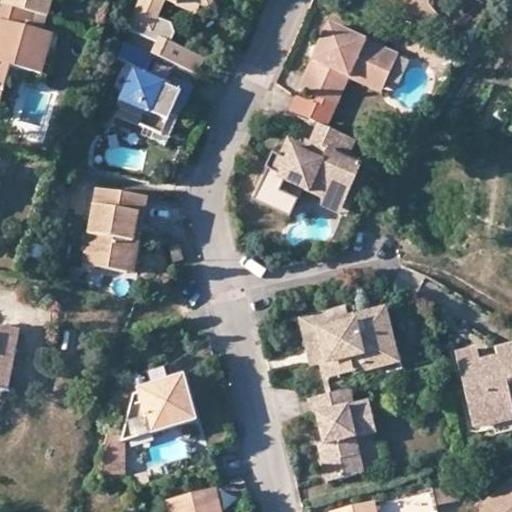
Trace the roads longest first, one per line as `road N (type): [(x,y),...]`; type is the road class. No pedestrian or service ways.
road 1 (residential): [(287,0),(214,168),(212,200),(235,293)]
road 2 (residential): [(235,293),(282,511)]
road 3 (residential): [(375,260),(235,293)]
